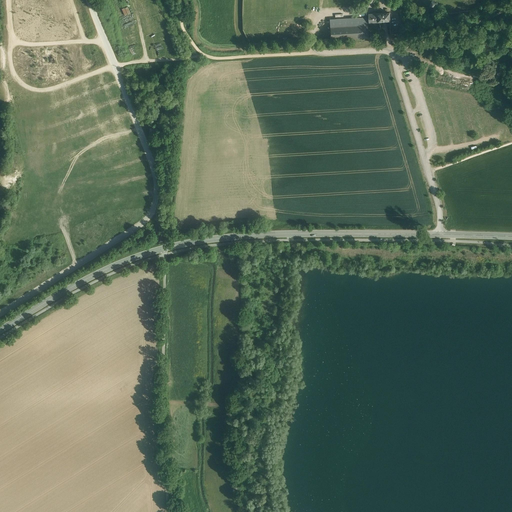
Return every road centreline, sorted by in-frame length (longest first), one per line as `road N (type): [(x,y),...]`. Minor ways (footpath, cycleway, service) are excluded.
road 1 (tertiary): [(0,331),(97,272),(171,245),(261,234),(511,235)]
road 2 (track): [(171,245),(160,407),(172,511)]
road 3 (track): [(440,234),(436,196),(390,50)]
road 4 (track): [(390,50),(511,89)]
